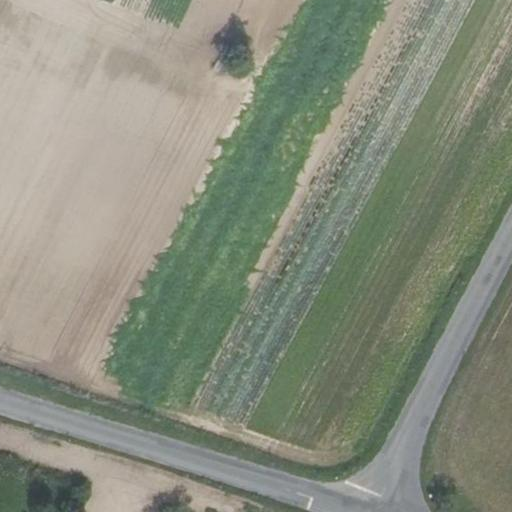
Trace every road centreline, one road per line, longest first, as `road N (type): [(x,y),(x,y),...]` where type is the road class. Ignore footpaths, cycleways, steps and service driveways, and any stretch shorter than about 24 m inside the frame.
road 1 (tertiary): [(0,399),(355,511)]
road 2 (unclassified): [(384,511),(511,248)]
